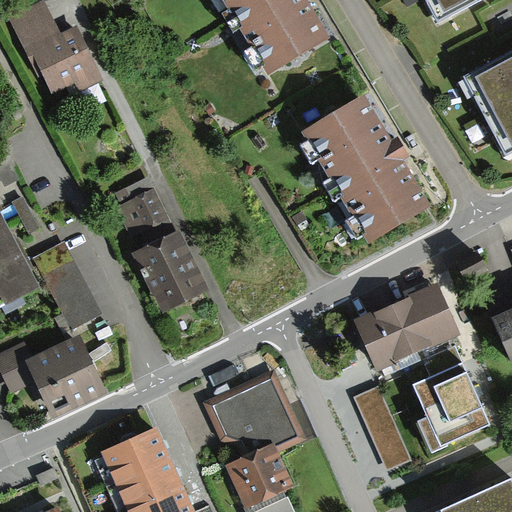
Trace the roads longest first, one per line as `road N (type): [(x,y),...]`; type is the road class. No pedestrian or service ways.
road 1 (residential): [(156,380),(25,123)]
road 2 (residential): [(477,221),(343,0)]
road 3 (residential): [(276,324),(477,221)]
road 4 (residential): [(363,511),(276,324)]
road 5 (residential): [(0,454),(156,380)]
road 6 (residential): [(156,380),(276,324)]
